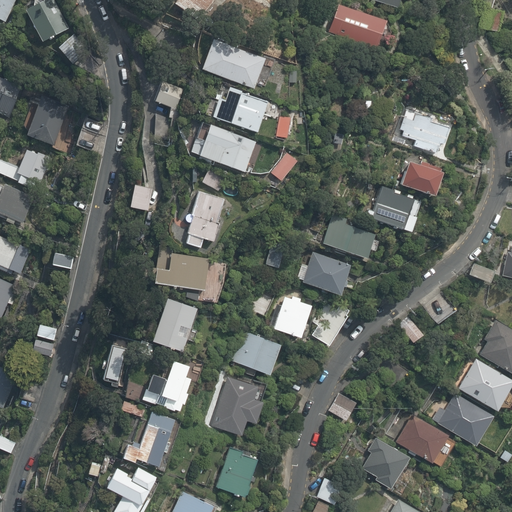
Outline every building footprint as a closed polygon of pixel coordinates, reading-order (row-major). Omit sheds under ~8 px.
[(0,0),(0,21),(10,24),(16,0),(0,0)] [(42,45),(71,29),(58,6),(53,8),(48,0),(27,0),(33,9),(25,14),(42,45)] [(178,0),(174,5),(199,24),(217,0),(178,0)] [(264,0),(233,0),(227,14),(252,26),(264,0)] [(366,0),(366,1),(400,15),(406,0),(366,0)] [(393,27),(338,4),(327,31),(381,54),(393,27)] [(481,11),(477,34),(501,38),(505,15),(481,11)] [(91,51),(76,36),(59,53),(75,68),(91,51)] [(217,40),(205,74),(256,93),(269,59),(217,40)] [(0,77),(0,115),(12,122),(28,92),(0,77)] [(224,101),(214,97),(206,118),(261,137),(273,103),(229,88),(224,101)] [(44,102),(29,140),(61,153),(76,114),(44,102)] [(403,107),(393,129),(404,134),(401,139),(416,145),(414,149),(446,164),(460,133),(403,107)] [(89,109),(79,149),(100,155),(111,115),(89,109)] [(168,114),(155,113),(153,142),(166,143),(168,114)] [(293,119),(279,116),(274,138),(289,141),(293,119)] [(234,135),(235,132),(225,128),(224,131),(211,126),(210,130),(203,128),(199,140),(196,139),(189,155),(245,176),(258,141),(251,138),(250,141),(234,135)] [(20,177),(16,187),(37,195),(53,157),(33,148),(30,154),(22,151),(16,165),(23,168),(19,177),(20,177)] [(287,152),(269,174),(282,184),(300,163),(287,152)] [(433,166),(434,164),(423,159),(419,167),(410,163),(399,187),(441,206),(451,182),(440,177),(443,170),(433,166)] [(210,169),(202,183),(218,193),(227,178),(210,169)] [(0,185),(0,219),(8,222),(7,225),(15,228),(17,225),(24,227),(35,200),(0,185)] [(511,186),(508,185),(501,202),(511,206),(511,186)] [(155,190),(137,186),(132,212),(150,215),(155,190)] [(369,208),(365,218),(414,239),(421,223),(412,219),(420,201),(384,186),(374,210),(369,208)] [(191,224),(186,243),(201,247),(204,239),(212,241),(224,199),(198,192),(192,215),(187,216),(186,221),(191,224)] [(331,219),(321,246),(370,263),(379,236),(331,219)] [(0,238),(0,270),(11,275),(23,249),(0,238)] [(511,241),(503,276),(511,278),(511,241)] [(210,258),(159,250),(153,283),(205,290),(210,258)] [(272,253),(267,264),(304,280),(301,285),(341,303),(357,270),(316,251),(307,269),(272,253)] [(53,253),(51,272),(75,274),(76,254),(53,253)] [(474,265),(466,279),(494,293),(501,280),(474,265)] [(0,316),(3,318),(17,287),(0,280),(0,316)] [(246,282),(235,307),(266,321),(277,297),(246,282)] [(198,308),(167,298),(151,341),(182,352),(198,308)] [(312,314),(314,310),(295,302),(293,307),(286,304),(274,334),(306,347),(313,330),(310,329),(315,316),(312,314)] [(349,324),(326,312),(311,338),(335,351),(349,324)] [(406,316),(396,325),(418,350),(428,342),(406,316)] [(511,330),(495,320),(483,340),(486,341),(479,352),(511,372),(511,330)] [(37,341),(57,346),(61,329),(41,324),(37,341)] [(283,343),(245,330),(232,360),(271,374),(283,343)] [(57,346),(37,341),(34,358),(54,362),(57,346)] [(361,342),(353,354),(363,360),(370,347),(361,342)] [(113,349),(106,384),(121,387),(127,351),(113,349)] [(511,381),(511,380),(475,359),(457,388),(495,410),(498,406),(507,406),(511,398),(511,387),(510,385),(511,381)] [(153,373),(143,399),(180,412),(192,378),(187,376),(190,366),(174,361),(168,379),(153,373)] [(18,372),(0,364),(0,405),(3,407),(18,372)] [(261,385),(229,374),(211,427),(241,438),(247,421),(256,424),(263,402),(255,400),(261,385)] [(22,380),(13,409),(36,416),(45,387),(22,380)] [(339,392),(329,410),(346,420),(356,402),(339,392)] [(493,417),(456,395),(446,408),(442,407),(433,420),(473,446),(493,417)] [(123,402),(121,412),(143,417),(145,407),(123,402)] [(128,444),(123,458),(136,462),(137,458),(159,466),(176,420),(153,412),(139,448),(128,444)] [(448,435),(415,413),(398,440),(432,462),(448,435)] [(0,432),(0,448),(10,452),(15,438),(0,432)] [(408,454),(375,435),(367,448),(371,450),(361,467),(376,475),(374,479),(389,488),(408,454)] [(249,453),(227,446),(213,489),(243,499),(256,459),(249,458),(249,453)] [(100,479),(102,467),(91,466),(90,477),(100,479)] [(122,495),(112,511),(138,511),(149,491),(151,492),(157,477),(139,467),(134,474),(118,467),(107,487),(122,495)] [(325,477),(317,496),(335,503),(342,484),(325,477)] [(183,490),(172,511),(211,511),(215,504),(183,490)] [(417,511),(396,498),(388,511),(417,511)]
